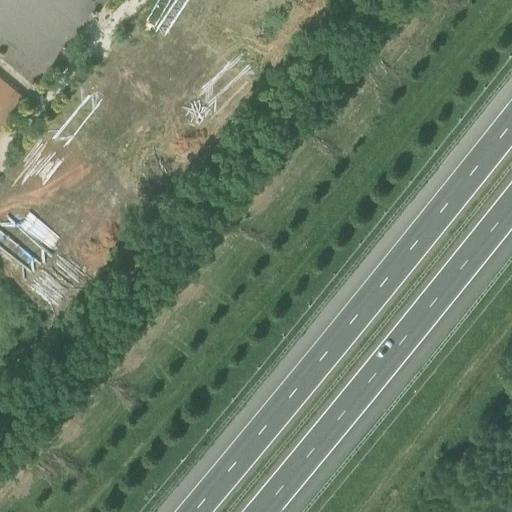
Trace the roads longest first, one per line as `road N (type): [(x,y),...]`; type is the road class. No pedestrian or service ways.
road 1 (motorway): [(511,116),(186,511)]
road 2 (motorway): [(264,511),(511,207)]
